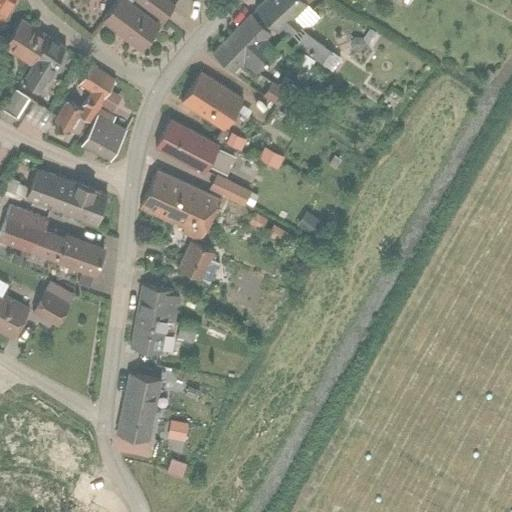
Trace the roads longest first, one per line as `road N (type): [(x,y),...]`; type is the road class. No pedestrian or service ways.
road 1 (residential): [(91,405),(115,165)]
road 2 (residential): [(142,71),(31,0)]
road 3 (residential): [(0,118),(115,165)]
